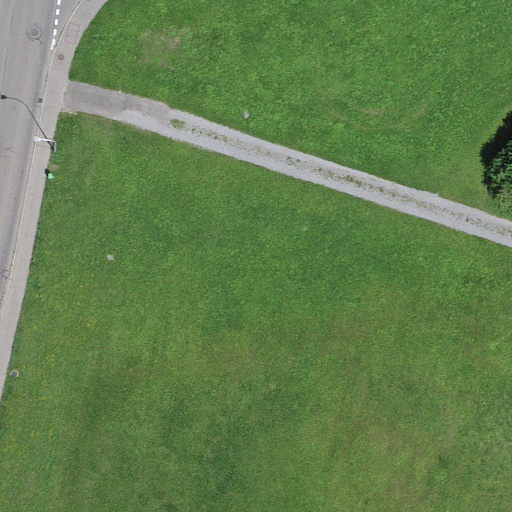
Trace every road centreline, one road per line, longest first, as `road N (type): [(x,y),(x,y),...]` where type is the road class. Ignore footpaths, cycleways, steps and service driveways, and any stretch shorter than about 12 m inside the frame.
road 1 (track): [(511,237),(121,105),(22,87)]
road 2 (tertiary): [(32,0),(0,214)]
